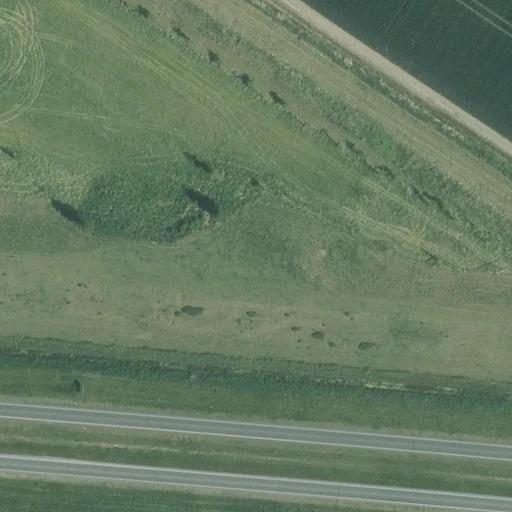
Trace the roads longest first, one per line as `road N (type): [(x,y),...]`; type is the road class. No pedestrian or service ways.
road 1 (trunk): [(511,454),(0,411)]
road 2 (trunk): [(0,465),(511,507)]
